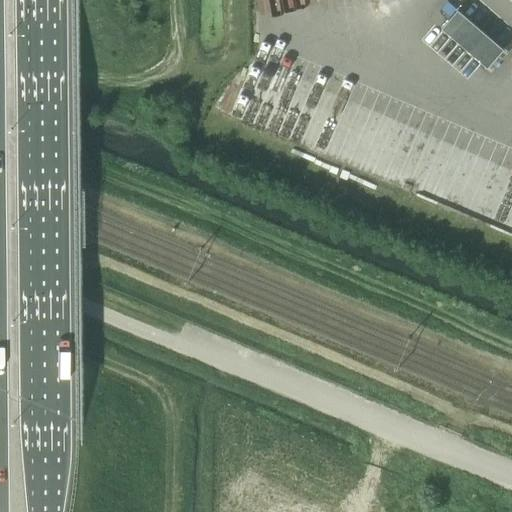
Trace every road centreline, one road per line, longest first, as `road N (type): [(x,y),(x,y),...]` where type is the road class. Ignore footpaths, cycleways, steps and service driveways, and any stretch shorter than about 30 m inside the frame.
road 1 (primary): [(44,511),(39,0)]
road 2 (primary): [(0,390),(1,511)]
